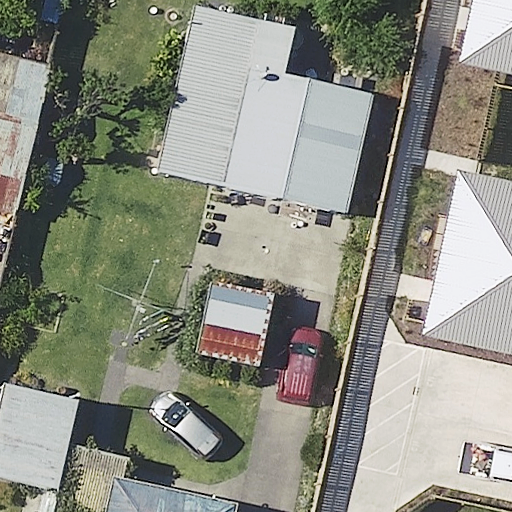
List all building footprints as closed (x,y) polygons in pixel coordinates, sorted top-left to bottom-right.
[(511,37),(511,0),(436,0),(389,113),(467,145),(511,37)] [(266,23),(165,3),(132,169),(322,207),(346,88),(256,70),(266,23)] [(0,161),(22,60),(0,55),(0,161)] [(511,511),(511,245),(379,294),(458,511),(511,511)] [(309,372),(320,301),(186,280),(175,352),(309,372)] [(49,390),(0,383),(0,477),(37,482),(49,390)] [(201,511),(205,498),(88,475),(81,511),(201,511)]
